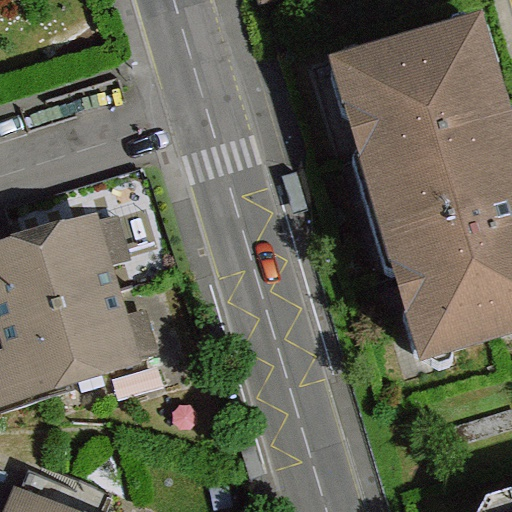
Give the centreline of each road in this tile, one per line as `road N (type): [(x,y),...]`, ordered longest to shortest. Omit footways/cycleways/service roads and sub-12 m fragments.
road 1 (tertiary): [(207,110),(326,511)]
road 2 (residential): [(207,110),(0,176)]
